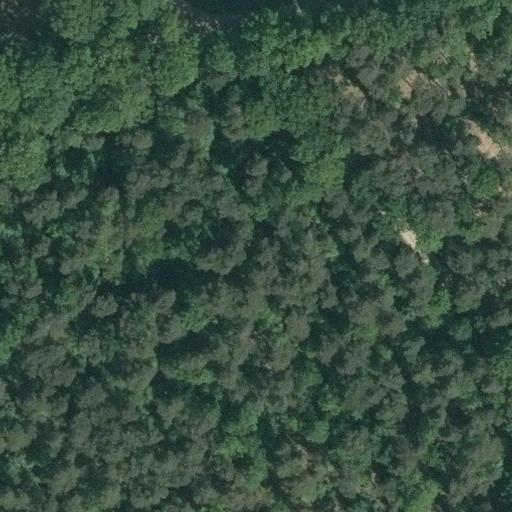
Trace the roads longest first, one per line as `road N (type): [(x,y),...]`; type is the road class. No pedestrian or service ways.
road 1 (track): [(171,0),(212,29),(511,361)]
road 2 (unclassified): [(0,92),(131,48),(352,0)]
